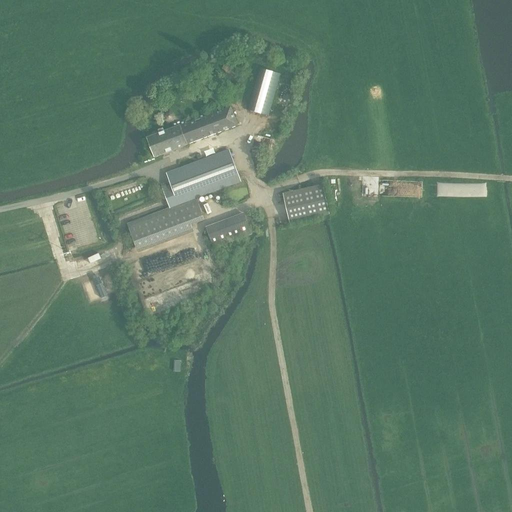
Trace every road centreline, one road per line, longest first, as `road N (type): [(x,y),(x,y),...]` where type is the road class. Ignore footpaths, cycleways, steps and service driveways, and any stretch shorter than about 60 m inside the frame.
road 1 (track): [(309,511),(271,301),(265,193)]
road 2 (track): [(257,196),(325,173),(492,177)]
road 3 (track): [(0,362),(64,280),(43,199)]
